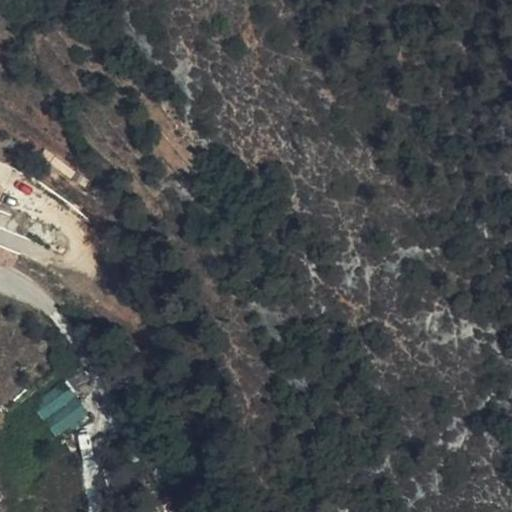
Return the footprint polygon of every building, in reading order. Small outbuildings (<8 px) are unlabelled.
[(16,252),(0,246),(0,262),(10,266),(16,252)] [(109,363),(122,382),(131,375),(119,356),(109,363)] [(131,375),(132,374),(120,356),(119,356),(131,375)] [(34,402),(59,435),(91,411),(67,378),(34,402)] [(146,400),(156,424),(163,419),(144,391),(142,392),(146,400)] [(152,427),(156,424),(146,400),(142,392),(133,398),(152,427)] [(147,491),(153,488),(146,476),(140,480),(147,491)] [(143,504),(147,510),(162,502),(158,495),(143,504)] [(168,511),(162,502),(147,510),(145,511),(168,511)]
